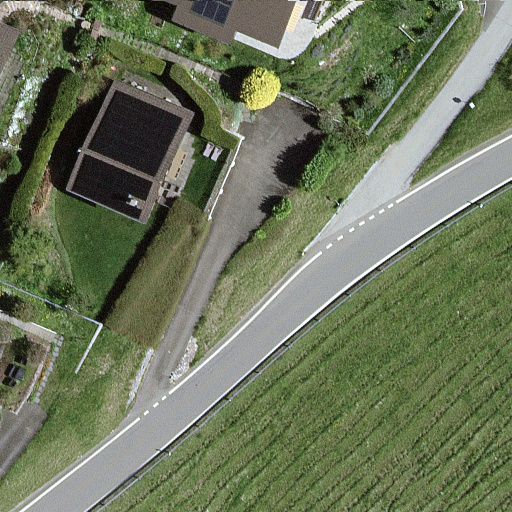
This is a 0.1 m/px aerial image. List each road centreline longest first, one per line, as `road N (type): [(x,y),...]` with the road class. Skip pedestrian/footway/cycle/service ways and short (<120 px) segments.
road 1 (tertiary): [(366,248),(51,511)]
road 2 (residential): [(366,248),(364,207),(458,93),(511,8)]
road 3 (tertiary): [(511,160),(366,248)]
